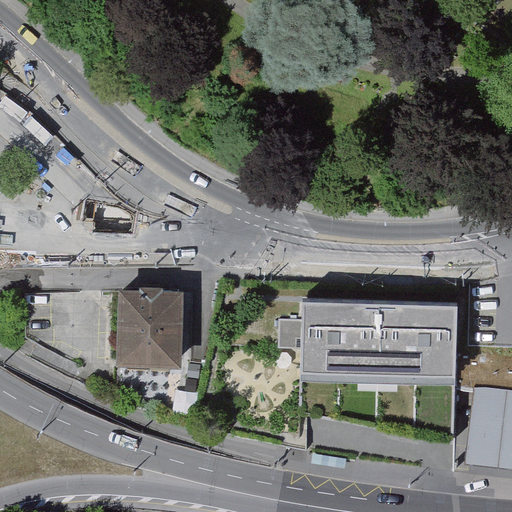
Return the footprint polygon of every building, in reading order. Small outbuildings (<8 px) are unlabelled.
[(121,371),(186,373),(189,296),(124,294),(121,371)] [(456,304),(306,299),(303,377),(454,383),(455,349),(456,304)] [(511,348),(455,349),(454,383),(471,388),(511,392),(511,348)] [(454,383),(303,377),(301,411),(452,440),(454,383)] [(461,466),(511,471),(511,392),(471,388),(461,466)]
